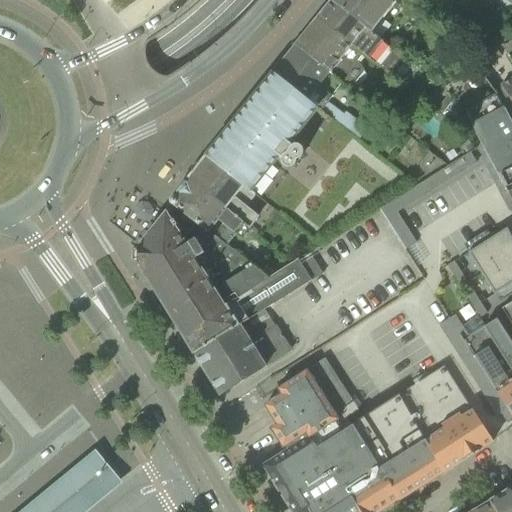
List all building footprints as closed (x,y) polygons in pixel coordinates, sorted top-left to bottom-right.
[(332,0),(332,1),(371,33),(395,2),(393,0),(332,0)] [(371,33),(332,1),(318,19),(363,53),(362,54),(382,70),(382,69),(394,78),(406,62),(371,33),(372,33),(371,33)] [(344,82),(352,88),(364,72),(361,66),(357,62),(362,54),(363,53),(318,19),(295,47),(342,83),(344,82)] [(483,56),(496,48),(497,47),(485,38),(476,50),(483,56)] [(511,53),(511,41),(503,47),(509,56),(511,53)] [(295,47),(274,74),(316,108),(321,111),(342,83),(295,47)] [(496,48),(483,56),(474,63),(480,71),(501,57),(496,48)] [(290,146),(287,144),(316,108),(274,74),(206,158),(249,192),(276,158),(279,160),(279,161),(278,162),(278,163),(279,164),(279,166),(280,167),(281,168),(282,169),(284,170),(286,170),(287,170),(288,170),(290,169),(291,169),(292,168),(293,167),(294,165),(294,163),(294,162),(294,161),(295,161),(297,161),(298,160),(299,159),(300,158),(301,157),(301,156),(302,155),(302,154),(302,153),(302,152),(302,151),(301,150),(300,149),(300,148),(299,147),(297,146),(296,145),(294,145),(292,146),(290,146)] [(511,78),(494,90),(497,95),(511,122),(511,121),(511,78)] [(470,135),(449,94),(437,111),(470,135)] [(493,165),(511,201),(511,124),(511,123),(511,122),(497,95),(467,110),(484,146),(493,165)] [(474,150),(466,136),(458,140),(467,155),(474,150)] [(463,158),(470,168),(476,164),(470,153),(463,158)] [(254,196),(249,192),(206,158),(189,180),(249,228),(258,217),(245,207),(254,196)] [(463,172),(470,168),(463,158),(457,162),(463,172)] [(463,172),(457,162),(451,166),(457,176),(463,172)] [(450,180),(457,176),(451,166),(444,170),(450,180)] [(438,174),(444,184),(450,180),(444,170),(438,174)] [(438,174),(431,178),(438,188),(444,184),(438,174)] [(425,182),(431,192),(438,188),(431,178),(425,182)] [(175,205),(201,226),(227,247),(228,246),(237,235),(241,238),(249,228),(189,180),(174,199),(175,205)] [(418,186),(425,196),(431,192),(425,182),(418,186)] [(425,196),(418,186),(412,190),(418,200),(425,196)] [(405,194),(412,204),(418,200),(412,190),(405,194)] [(399,198),(405,208),(412,204),(405,194),(399,198)] [(399,212),(405,208),(399,198),(393,202),(399,212)] [(399,212),(393,202),(386,206),(392,216),(393,216),(399,212)] [(392,216),(386,206),(379,210),(389,226),(396,221),(392,216)] [(221,396),(291,352),(293,351),(277,325),(276,326),(270,316),(244,333),(240,326),(275,304),(312,281),(299,260),(270,279),(228,246),(227,247),(201,226),(195,229),(200,237),(192,242),(180,224),(178,225),(179,226),(176,228),(175,227),(174,228),(167,216),(166,215),(137,250),(136,261),(221,396)] [(389,226),(393,232),(404,226),(399,219),(396,221),(389,226)] [(393,232),(398,238),(408,232),(404,226),(393,232)] [(511,240),(507,229),(496,236),(467,253),(493,295),(511,282),(511,240)] [(412,238),(408,232),(398,238),(402,245),(412,238)] [(416,245),(412,238),(402,245),(406,251),(416,245)] [(306,255),(299,260),(312,281),(323,274),(313,258),(311,253),(307,256),(306,255)] [(454,263),(448,267),(454,277),(461,273),(454,263)] [(461,273),(454,277),(461,287),(467,283),(461,273)] [(467,283),(461,287),(468,297),(474,293),(467,283)] [(474,293),(468,297),(474,307),(480,303),(474,293)] [(480,303),(474,307),(481,317),(487,313),(480,303)] [(482,319),(488,327),(498,321),(492,312),(482,319)] [(451,320),(441,326),(445,332),(456,326),(451,320)] [(511,343),(498,321),(488,327),(486,328),(504,357),(511,369),(511,343)] [(460,332),(456,326),(445,332),(449,339),(460,332)] [(466,340),(476,357),(511,415),(511,369),(486,328),(466,340)] [(460,332),(449,339),(453,345),(464,339),(460,332)] [(453,345),(457,352),(468,345),(465,341),(464,339),(453,345)] [(472,352),(468,345),(457,352),(462,358),(472,352)] [(466,365),(476,358),(472,352),(462,358),(466,365)] [(476,358),(466,365),(470,371),(480,365),(476,358)] [(265,406),(278,425),(272,429),(283,447),(285,446),(288,450),(337,419),(328,406),(337,399),(343,407),(353,401),(342,384),(326,359),(278,390),(282,396),(265,406)] [(480,365),(470,371),(474,377),(484,371),(480,365)] [(358,409),(353,401),(343,407),(337,399),(328,406),(337,419),(288,450),(265,465),(272,476),(285,496),(284,497),(285,499),(293,511),(381,511),(399,501),(444,472),(424,441),(444,428),(442,425),(458,413),(460,417),(473,410),(445,367),(399,396),(398,395),(363,417),(358,409)] [(484,371),(474,377),(478,384),(488,377),(484,371)] [(488,377),(478,384),(482,390),(492,384),(488,377)] [(486,397),(496,390),(492,384),(482,390),(486,397)] [(496,390),(486,397),(490,403),(500,397),(496,390)] [(500,397),(490,403),(494,410),(504,403),(500,397)] [(498,416),(501,414),(508,410),(504,403),(494,410),(498,416)] [(444,428),(424,441),(444,472),(493,442),(473,410),(460,417),(458,413),(442,425),(444,428)] [(511,421),(511,415),(508,410),(501,414),(508,424),(511,421)] [(94,467),(69,488),(56,499),(66,511),(70,511),(106,482),(94,467)] [(511,511),(511,496),(508,491),(488,503),(493,511),(511,511)] [(493,511),(488,503),(472,511),(493,511)]
